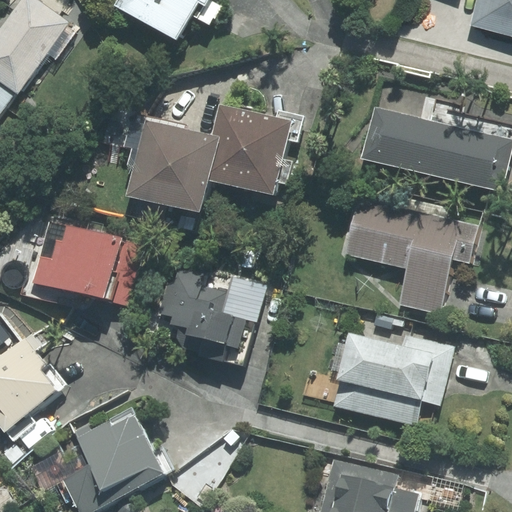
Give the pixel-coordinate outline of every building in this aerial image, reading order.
[(83,30),(36,0),(26,0),(0,39),(0,125),(20,94),(27,99),(60,46),(69,52),(83,30)] [(127,0),(123,8),(187,46),(209,9),(215,13),(223,0),(127,0)] [(511,0),(481,0),(477,20),(511,27),(511,0)] [(299,122),(224,106),(218,136),(153,122),(136,201),(216,218),(223,186),(282,199),(299,122)] [(511,177),(511,138),(380,107),(367,159),(508,194),(511,177)] [(407,307),(448,315),(458,264),(479,268),(487,227),(361,201),(349,260),(414,273),(407,307)] [(136,241),(51,220),(35,285),(120,306),(136,241)] [(189,330),(185,350),(207,355),(206,361),(237,368),(247,319),(223,315),(225,304),(186,296),(179,328),(189,330)] [(443,408),(459,346),(409,334),(406,347),(359,336),(340,412),(425,433),(432,405),(443,408)] [(7,360),(0,351),(0,421),(13,437),(67,391),(52,373),(58,368),(33,338),(7,360)] [(104,511),(174,477),(138,406),(112,419),(115,424),(84,440),(98,467),(70,481),(85,511),(104,511)] [(420,511),(425,494),(403,489),(407,474),(338,459),(326,511),(420,511)]
